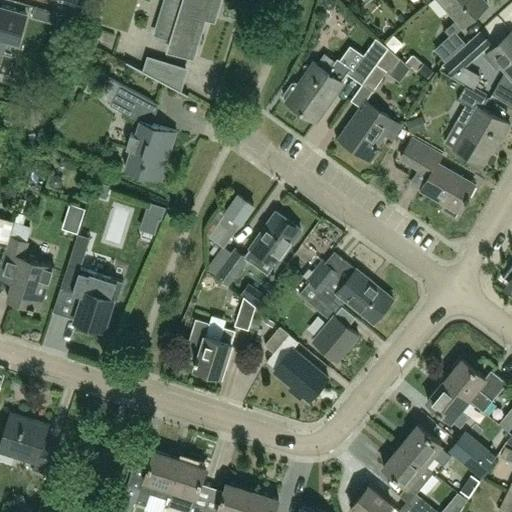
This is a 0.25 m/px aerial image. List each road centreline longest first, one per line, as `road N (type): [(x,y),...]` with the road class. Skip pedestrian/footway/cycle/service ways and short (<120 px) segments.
road 1 (residential): [(0,349),(309,445),(338,432),(455,288)]
road 2 (residential): [(235,134),(455,288)]
